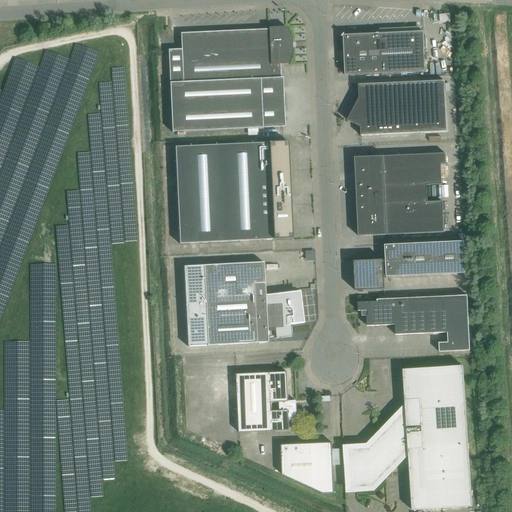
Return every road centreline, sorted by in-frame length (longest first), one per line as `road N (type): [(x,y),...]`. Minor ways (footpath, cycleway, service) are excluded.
road 1 (unclassified): [(333,362),(316,0)]
road 2 (unclassified): [(0,12),(173,0)]
